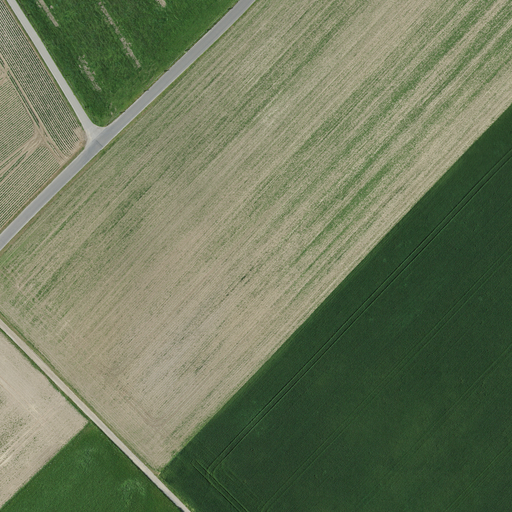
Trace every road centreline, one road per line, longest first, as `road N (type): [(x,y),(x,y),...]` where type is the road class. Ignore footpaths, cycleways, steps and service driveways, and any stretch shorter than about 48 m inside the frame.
road 1 (track): [(0,322),(187,511)]
road 2 (unclassified): [(246,0),(99,141)]
road 3 (residential): [(99,141),(11,0)]
road 4 (unclassified): [(99,141),(0,243)]
